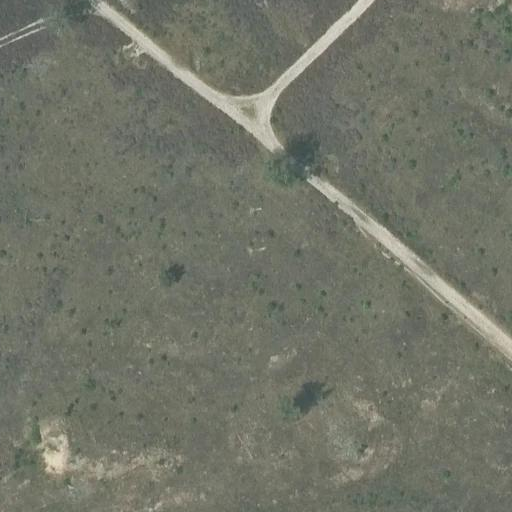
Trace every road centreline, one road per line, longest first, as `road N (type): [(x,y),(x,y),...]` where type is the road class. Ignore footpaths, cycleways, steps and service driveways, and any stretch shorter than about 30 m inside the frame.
road 1 (track): [(243,122),(511,347)]
road 2 (track): [(91,1),(243,122)]
road 3 (track): [(365,0),(243,122)]
